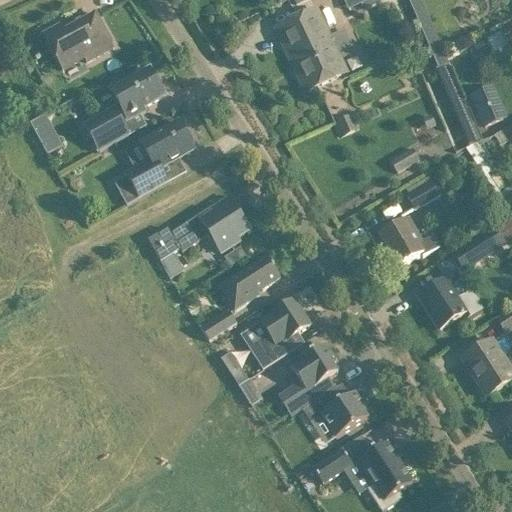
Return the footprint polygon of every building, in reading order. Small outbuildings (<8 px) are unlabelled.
[(407,0),(438,69),(448,65),(447,59),(421,0),(407,0)] [(307,94),(325,86),(347,75),(339,60),(353,53),(343,33),(330,40),(316,11),(276,30),(307,94)] [(86,64),(96,58),(114,49),(95,15),(64,32),(61,27),(43,37),(53,55),(62,72),(84,59),(86,64)] [(510,49),(511,47),(511,27),(501,33),(510,49)] [(472,47),(478,59),(490,52),(484,41),(472,47)] [(438,69),(435,70),(469,148),(482,143),(468,109),(452,73),(448,65),(438,69)] [(156,76),(151,75),(149,72),(147,73),(142,72),(135,76),(133,81),(111,93),(122,113),(117,116),(114,111),(85,128),(100,154),(129,138),(122,125),(127,122),(128,122),(144,113),(143,110),(165,98),(158,88),(160,83),(156,76)] [(495,103),(477,111),(485,129),(503,122),(495,103)] [(54,132),(46,116),(30,125),(39,140),(54,132)] [(357,132),(351,116),(337,122),(343,137),(357,132)] [(182,131),(179,124),(140,146),(150,163),(126,176),(127,178),(114,185),(127,208),(168,185),(161,171),(194,152),(191,146),(193,144),(191,139),(188,134),(185,129),(182,131)] [(511,148),(511,147),(511,127),(503,132),(511,148)] [(397,175),(420,161),(414,151),(391,164),(397,175)] [(415,211),(440,197),(433,184),(407,199),(415,211)] [(168,230),(148,242),(160,264),(180,252),(182,255),(210,237),(221,255),(239,244),(238,242),(237,241),(249,233),(234,209),(216,221),(210,211),(171,235),(168,230)] [(433,237),(424,242),(410,218),(404,222),(397,226),(381,235),(378,231),(369,236),(370,238),(371,237),(371,236),(378,232),(380,236),(387,248),(399,270),(422,256),(423,258),(441,250),(433,237)] [(494,228),(452,255),(464,272),(505,245),(494,228)] [(259,298),(258,295),(280,281),(267,259),(230,283),(239,297),(229,304),(235,313),(259,298)] [(439,286),(422,297),(434,316),(431,318),(440,332),(457,322),(465,316),(467,320),(484,309),(472,292),(460,299),(448,280),(446,281),(439,286)] [(142,284),(123,295),(139,321),(158,310),(142,284)] [(261,326),(241,339),(250,351),(249,352),(263,373),(298,351),(292,341),(297,337),(311,328),(295,303),(261,325),(261,326)] [(506,334),(511,330),(511,311),(498,321),(506,334)] [(229,313),(201,331),(209,344),(237,326),(229,313)] [(486,399),(503,389),(511,382),(511,372),(493,342),(482,350),(465,360),(479,382),(476,384),(486,399)] [(301,386),(278,400),(291,420),(302,413),(325,398),(335,392),(329,381),(338,375),(333,368),(336,366),(324,349),(299,365),(300,366),(291,371),(301,386)] [(325,398),(302,413),(311,426),(322,419),(336,441),(370,419),(354,396),(333,410),(325,398)] [(387,446),(359,464),(373,487),(367,491),(380,511),(387,511),(404,501),(399,495),(413,486),(387,446)] [(341,453),(313,472),(323,487),(351,469),(341,453)]
